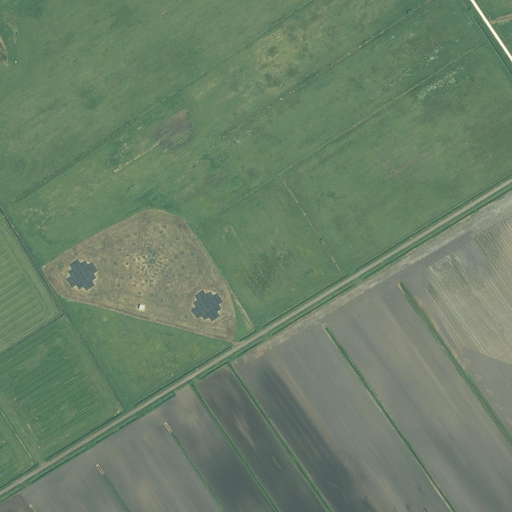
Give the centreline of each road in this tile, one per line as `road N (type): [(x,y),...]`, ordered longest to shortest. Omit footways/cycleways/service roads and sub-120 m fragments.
road 1 (unclassified): [(0,494),(511,180)]
road 2 (track): [(238,348),(231,339),(60,288)]
